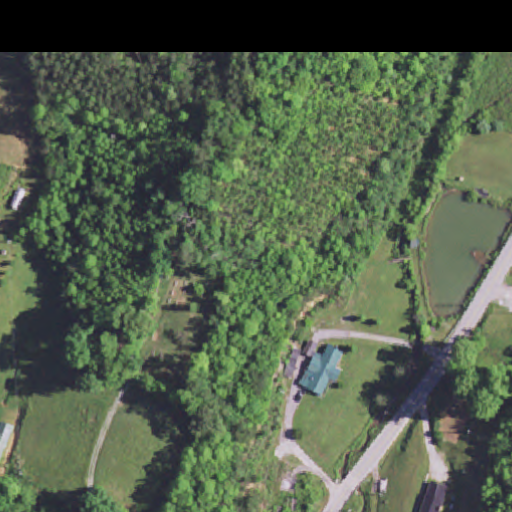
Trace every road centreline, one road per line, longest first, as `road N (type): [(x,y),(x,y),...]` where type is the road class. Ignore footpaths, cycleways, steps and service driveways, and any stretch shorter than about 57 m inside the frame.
road 1 (secondary): [(332,511),(444,360),(511,246)]
road 2 (residential): [(95,511),(95,468),(127,388)]
